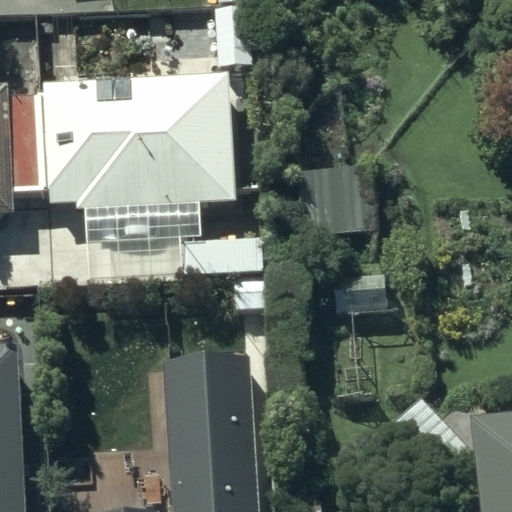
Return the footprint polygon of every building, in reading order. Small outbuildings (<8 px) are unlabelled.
[(64,0),(67,22),(133,15),(132,0),(64,0)] [(239,228),(233,100),(79,97),(74,112),(22,121),(9,105),(0,105),(0,239),(18,239),(20,213),(73,207),(79,235),(239,228)] [(374,171),(300,173),(302,235),(376,233),(374,171)] [(266,243),(185,245),(186,279),(236,278),(237,312),(267,311),(266,243)] [(419,409),(408,284),(319,292),(330,416),(419,409)] [(25,511),(19,346),(0,346),(0,511),(25,511)] [(256,511),(252,362),(169,364),(173,511),(256,511)] [(426,511),(465,473),(414,425),(370,470),(413,511),(426,511)] [(498,511),(511,511),(511,439),(493,441),(498,511)] [(331,454),(289,454),(289,511),(326,511),(326,504),(332,504),(331,454)]
